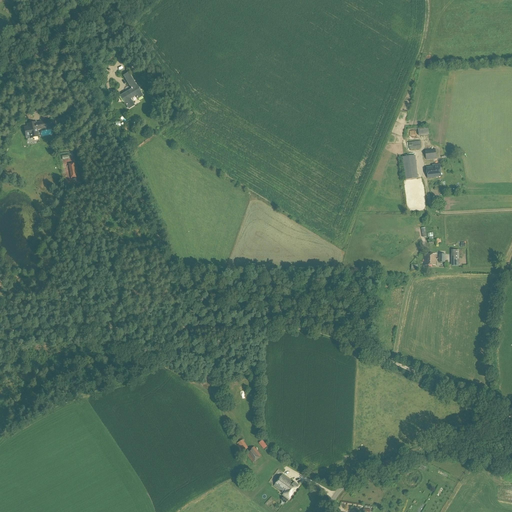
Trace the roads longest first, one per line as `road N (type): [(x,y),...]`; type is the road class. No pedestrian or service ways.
road 1 (track): [(197,328),(50,0)]
road 2 (track): [(496,410),(335,335),(197,328)]
road 3 (unclassified): [(329,511),(339,491),(361,476),(470,429),(511,421)]
road 4 (track): [(197,328),(0,328)]
road 5 (track): [(494,423),(486,351),(491,308),(511,255)]
road 6 (tertiary): [(0,82),(96,0)]
